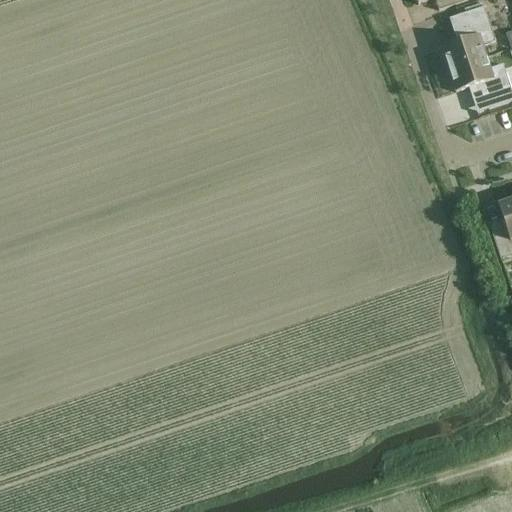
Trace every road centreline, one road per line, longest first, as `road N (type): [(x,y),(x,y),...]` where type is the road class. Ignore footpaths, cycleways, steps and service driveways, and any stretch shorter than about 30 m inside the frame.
road 1 (residential): [(511,140),(468,154),(447,146),(396,0)]
road 2 (track): [(342,511),(511,456)]
